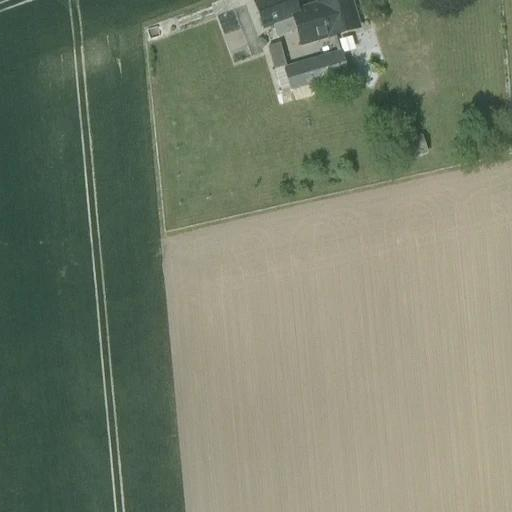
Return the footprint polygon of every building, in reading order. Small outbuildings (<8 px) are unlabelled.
[(257,0),(254,1),(264,28),(273,25),(293,18),(292,13),(297,12),(292,0),(257,0)] [(297,31),(301,46),(335,36),(359,29),(350,0),(336,0),(297,12),(292,13),(293,18),(297,31)] [(293,18),(273,25),(277,39),(297,31),(293,18)] [(274,72),(285,69),(278,44),(267,47),(274,72)] [(411,67),(428,64),(425,48),(408,51),(411,67)] [(285,69),(291,90),(310,85),(347,74),(340,53),(285,69)] [(285,69),(274,72),(280,93),(291,90),(285,69)] [(314,97),(310,85),(291,90),(295,103),(314,97)] [(404,144),(408,155),(423,150),(419,139),(404,144)]
